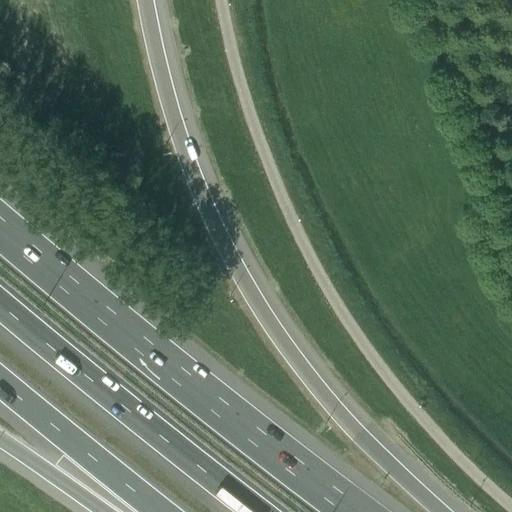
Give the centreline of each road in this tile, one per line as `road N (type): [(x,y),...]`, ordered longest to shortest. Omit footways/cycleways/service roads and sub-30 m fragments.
road 1 (motorway): [(439,511),(321,393),(237,268),(171,113),(145,0)]
road 2 (unclassified): [(511,509),(428,426),(335,305),(278,193),(220,0)]
road 3 (motorway): [(357,511),(0,226)]
road 4 (motorway): [(0,305),(251,511)]
road 5 (motorway): [(0,381),(157,511)]
road 6 (motorway): [(0,439),(109,511)]
